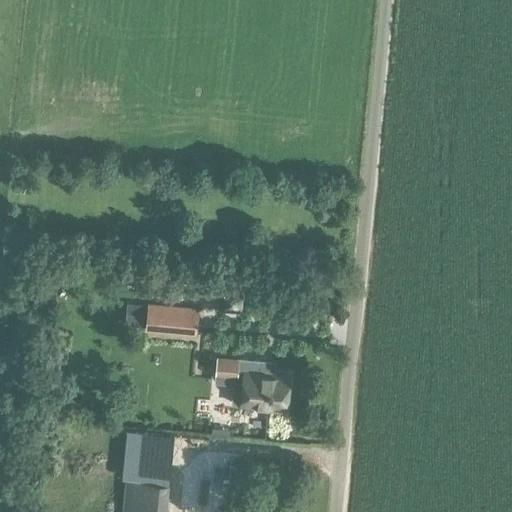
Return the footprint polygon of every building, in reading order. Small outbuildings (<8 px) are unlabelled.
[(241,306),(243,289),(222,287),(220,304),(241,306)] [(196,332),(198,308),(128,301),(126,321),(147,323),(146,328),(196,332)] [(50,337),(48,355),(64,357),(66,338),(50,337)] [(263,360),(238,358),(235,383),(243,384),(242,404),(286,408),(289,375),(262,373),(263,360)] [(166,511),(170,482),(125,477),(121,511),(166,511)]
